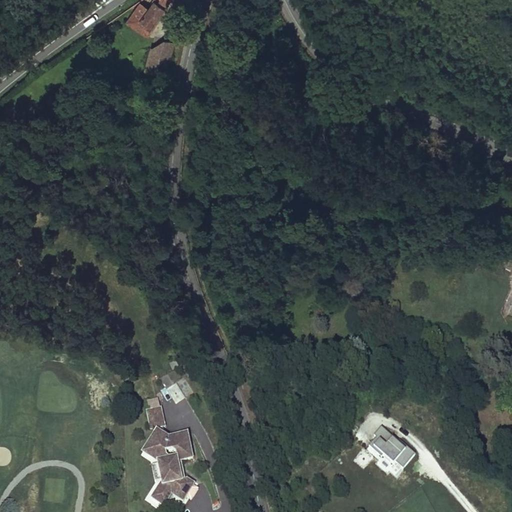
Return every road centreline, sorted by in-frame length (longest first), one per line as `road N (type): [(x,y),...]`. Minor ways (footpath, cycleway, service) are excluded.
road 1 (tertiary): [(202,0),(173,148),(175,228),(243,420),(260,511)]
road 2 (tertiary): [(285,0),(312,46),(363,85),(511,155)]
